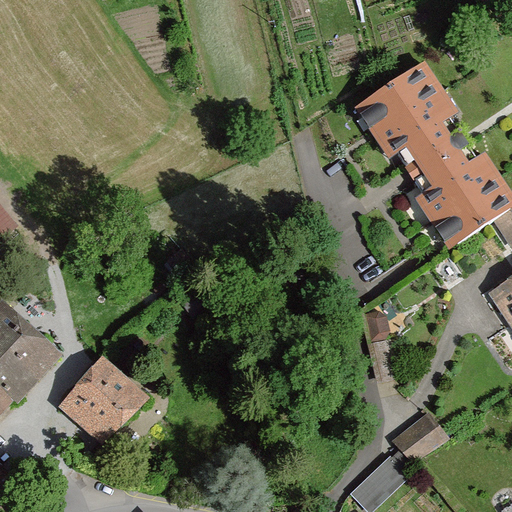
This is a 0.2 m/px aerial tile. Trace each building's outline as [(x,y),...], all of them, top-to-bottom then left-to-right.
[(498,220),(510,212),(419,72),(364,108),(455,248),(498,220)] [(511,210),(510,212),(498,220),(511,242),(511,280),(492,293),(511,324),(511,210)] [(384,302),(365,315),(374,329),(394,316),(384,302)] [(0,389),(8,397),(13,403),(59,353),(1,303),(0,303),(0,389)] [(367,346),(375,384),(404,378),(396,339),(367,346)] [(148,403),(101,361),(65,406),(106,442),(148,403)] [(0,406),(8,397),(0,389),(0,406)] [(427,416),(393,442),(399,450),(410,464),(445,440),(427,416)] [(410,464),(399,450),(388,461),(399,472),(410,464)] [(388,461),(387,460),(352,494),(369,511),(372,511),(406,479),(399,472),(388,461)] [(0,472),(0,507),(18,490),(0,472)]
